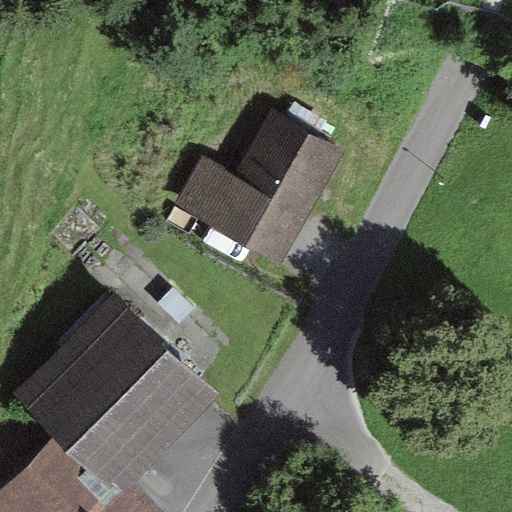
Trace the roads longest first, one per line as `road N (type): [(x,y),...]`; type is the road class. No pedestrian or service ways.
road 1 (residential): [(499,0),(302,392),(217,511)]
road 2 (track): [(428,511),(345,457),(302,392)]
